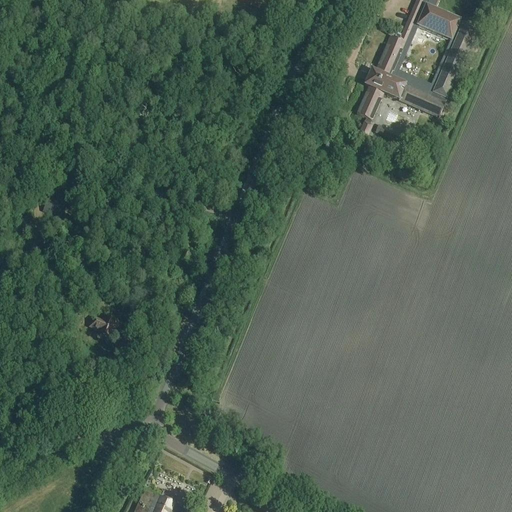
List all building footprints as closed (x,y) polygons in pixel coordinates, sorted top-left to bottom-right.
[(236,0),(257,9),(260,0),(236,0)] [(437,119),(446,100),(476,31),(462,25),(460,24),(460,23),(435,12),(439,0),(417,0),(399,42),(390,39),(375,73),(371,71),(365,88),(368,89),(356,116),(366,120),(364,124),(358,137),(366,140),(372,128),(369,127),(371,123),(383,95),(437,119)] [(413,151),(416,143),(378,127),(374,135),(413,151)] [(409,159),(411,154),(373,139),(371,143),(409,159)] [(316,156),(327,160),(328,161),(334,146),(323,142),(316,156)] [(58,227),(67,207),(49,198),(43,213),(52,217),(50,224),(58,227)] [(37,262),(47,235),(33,230),(23,257),(37,262)] [(118,325),(108,321),(109,319),(103,317),(101,322),(92,319),(88,329),(99,334),(99,336),(109,340),(113,328),(117,329),(118,325)] [(188,511),(165,502),(144,492),(135,511),(188,511)]
